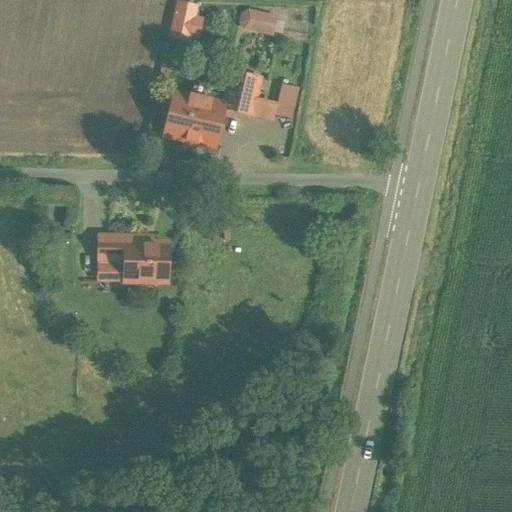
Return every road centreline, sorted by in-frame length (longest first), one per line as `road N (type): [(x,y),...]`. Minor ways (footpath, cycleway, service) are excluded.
road 1 (unclassified): [(0,175),(418,185)]
road 2 (primary): [(350,511),(418,185)]
road 3 (primary): [(418,185),(457,0)]
